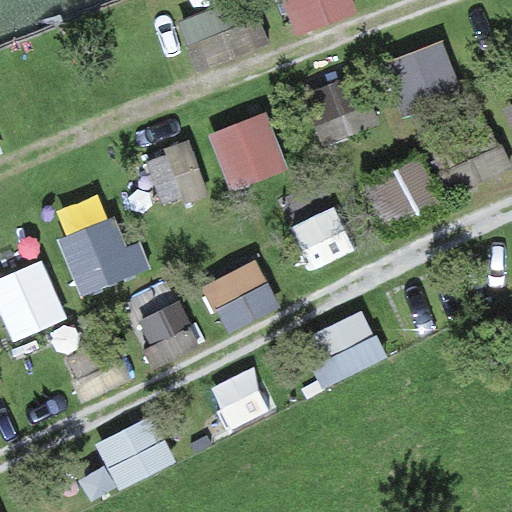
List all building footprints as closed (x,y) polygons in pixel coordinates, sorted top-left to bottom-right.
[(286,0),(301,34),(363,9),(359,0),(286,0)] [(444,33),(387,61),(407,104),(465,76),(444,33)] [(230,182),(291,168),(277,112),(217,125),(230,182)] [(198,142),(156,152),(167,200),(209,190),(198,142)] [(399,213),(443,190),(422,152),(379,175),(399,213)] [(71,235),(89,283),(137,265),(119,217),(71,235)] [(233,329),(282,303),(258,259),(209,285),(233,329)] [(2,287),(16,329),(65,313),(51,271),(2,287)] [(303,339),(329,387),(391,354),(365,306),(303,339)]
